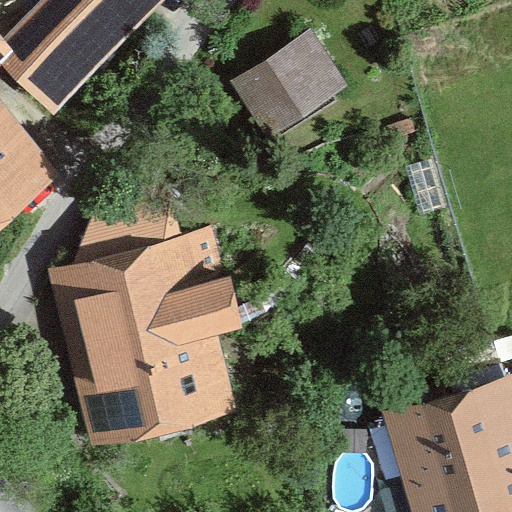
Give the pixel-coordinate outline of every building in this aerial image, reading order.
[(173,0),(55,0),(17,39),(30,54),(17,65),(64,111),(173,0)] [(0,79),(29,54),(0,19),(0,230),(67,172),(0,95),(0,79)] [(351,94),(311,37),(240,86),(279,143),(351,94)] [(86,262),(51,271),(89,451),(246,420),(229,337),(254,332),(243,278),(225,281),(215,230),(186,236),(176,186),(93,203),(86,262)] [(511,511),(511,383),(396,416),(423,511),(511,511)]
